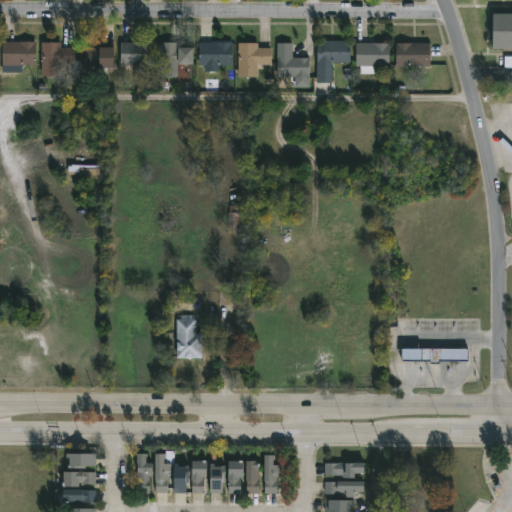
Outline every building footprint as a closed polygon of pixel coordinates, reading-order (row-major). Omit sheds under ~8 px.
[(511,49),(492,49),(492,14),(511,14),(511,49)] [(34,65),(21,65),(21,72),(1,72),(1,41),(34,41),(34,65)] [(349,41),(349,63),(331,63),(331,82),(316,82),(316,41),(349,41)] [(59,75),(40,75),(40,42),(72,42),(72,63),(59,63),(59,75)] [(119,65),(119,42),(152,42),(152,65),(119,65)] [(198,69),(198,42),(230,42),(230,69),(198,69)] [(256,76),(237,76),(237,43),(257,43),(257,46),(270,46),(270,64),(256,64),(256,76)] [(276,43),(290,43),(290,58),(307,58),(307,79),(276,79),(276,43)] [(388,67),(355,67),(355,43),(388,43),(388,67)] [(428,43),(428,67),(394,67),(394,43),(428,43)] [(178,76),(158,76),(158,44),(191,44),(191,64),(177,64),(178,76)] [(112,67),(82,67),(82,46),(112,46),(112,67)] [(237,206),(237,228),(227,228),(227,206),(237,206)] [(201,332),(201,358),(175,358),(175,316),(194,316),(194,332),(201,332)] [(400,361),(400,347),(467,347),(467,361),(400,361)] [(137,453),(150,453),(150,492),(137,492),(137,453)] [(68,468),(96,468),(96,454),(67,454),(68,468)] [(154,454),(169,454),(169,492),(154,492),(154,454)] [(174,492),(174,456),(187,456),(187,492),(174,492)] [(264,493),(264,456),(279,456),(279,493),(264,493)] [(205,492),(191,492),(191,461),(205,461),(205,492)] [(228,493),(228,461),(242,461),(242,493),(228,493)] [(245,493),(245,461),(258,461),(258,493),(245,493)] [(209,493),(209,463),(223,463),(223,493),(209,493)] [(324,463),(325,477),(355,477),(355,474),(364,474),(364,463),(324,463)] [(64,487),(79,488),(79,485),(95,485),(96,473),(64,472),(64,487)] [(325,482),(325,497),(354,496),(354,493),(364,493),(364,482),(325,482)] [(95,504),(95,490),(63,490),(63,503),(95,504)] [(324,511),(324,500),(354,500),(354,511),(324,511)]
